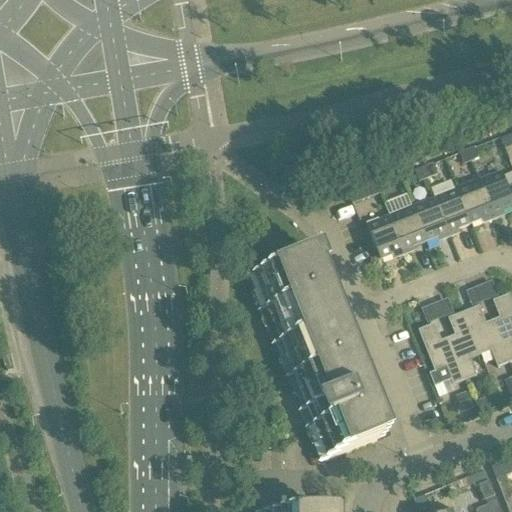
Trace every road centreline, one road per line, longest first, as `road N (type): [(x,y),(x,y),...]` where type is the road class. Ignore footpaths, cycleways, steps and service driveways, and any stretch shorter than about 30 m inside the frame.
road 1 (secondary): [(14,207),(80,511)]
road 2 (secondary): [(156,511),(154,328),(140,208)]
road 3 (tertiary): [(236,58),(511,6)]
road 4 (secondary): [(140,208),(164,105),(236,58)]
road 5 (residential): [(427,465),(365,308)]
road 6 (residential): [(365,308),(511,264)]
road 7 (secondary): [(140,208),(61,90)]
road 8 (secondary): [(140,208),(120,80)]
road 9 (secondary): [(111,32),(169,52),(236,58)]
